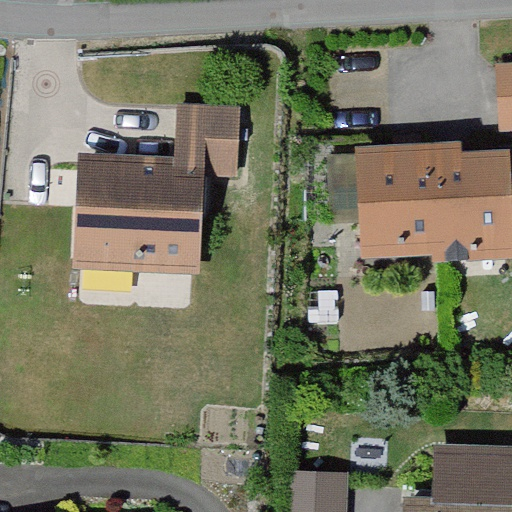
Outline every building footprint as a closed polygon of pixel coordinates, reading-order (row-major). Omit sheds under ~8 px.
[(511,129),(511,60),(496,62),(499,130),(511,129)] [(237,175),(240,104),(177,102),(175,155),(77,152),(73,266),(201,271),(204,174),(237,175)] [(511,255),(511,158),(511,144),(462,146),(461,137),(356,142),(361,254),(432,251),(432,259),(511,255)] [(511,511),(511,439),(436,437),(434,493),(404,492),(403,511),(511,511)] [(288,511),(345,511),(348,470),(291,467),(288,511)]
